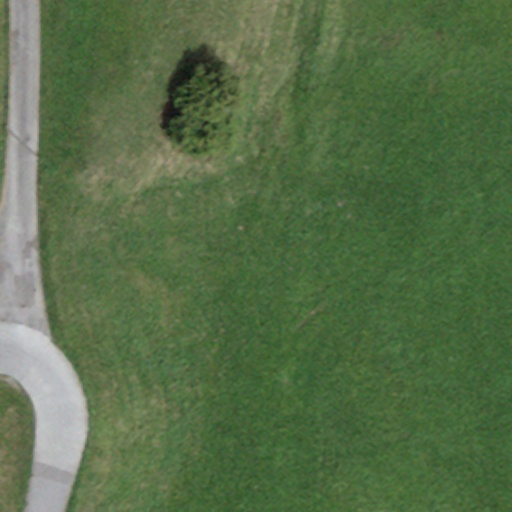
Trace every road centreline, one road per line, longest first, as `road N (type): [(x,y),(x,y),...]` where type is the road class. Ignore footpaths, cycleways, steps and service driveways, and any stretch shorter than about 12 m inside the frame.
road 1 (track): [(18,0),(26,105),(0,312)]
road 2 (track): [(0,356),(50,386),(59,511)]
